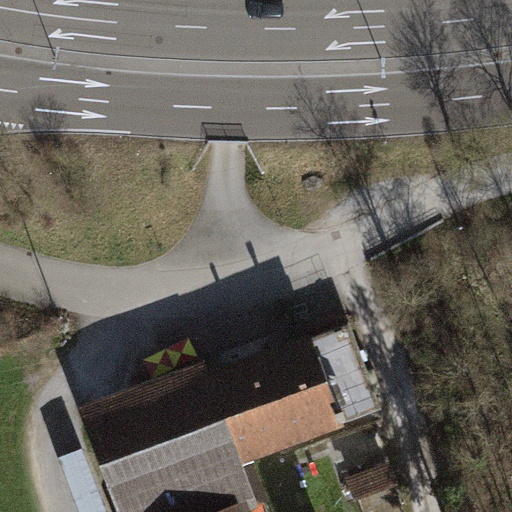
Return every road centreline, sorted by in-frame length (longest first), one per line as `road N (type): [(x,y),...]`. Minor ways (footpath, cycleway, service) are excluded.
road 1 (primary): [(0,89),(298,106),(511,91)]
road 2 (track): [(227,281),(312,258),(511,172)]
road 3 (track): [(227,281),(231,0)]
road 4 (track): [(0,268),(105,288),(227,281)]
road 5 (primary): [(405,0),(185,0)]
